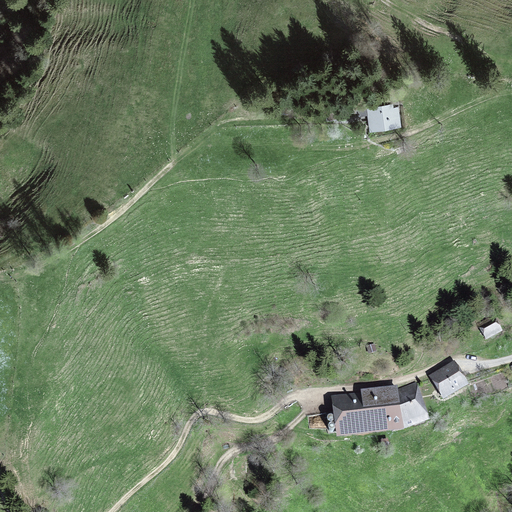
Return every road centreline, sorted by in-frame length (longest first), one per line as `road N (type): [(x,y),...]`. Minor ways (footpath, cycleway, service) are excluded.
road 1 (track): [(511,358),(305,391),(254,419),(200,413),(171,456),(111,511)]
road 2 (track): [(137,197),(224,124),(339,119)]
road 3 (track): [(194,511),(220,461),(287,429),(304,413),(310,390)]
road 4 (track): [(0,275),(55,258),(137,197)]
